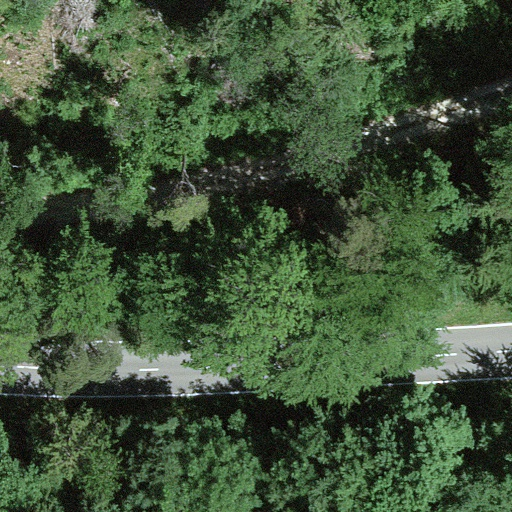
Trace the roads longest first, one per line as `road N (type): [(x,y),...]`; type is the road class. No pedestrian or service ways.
road 1 (track): [(0,207),(83,207),(321,150),(511,81)]
road 2 (tertiary): [(0,363),(222,367),(511,350)]
